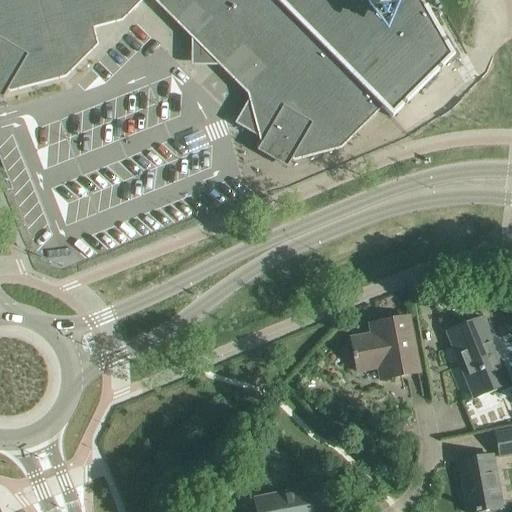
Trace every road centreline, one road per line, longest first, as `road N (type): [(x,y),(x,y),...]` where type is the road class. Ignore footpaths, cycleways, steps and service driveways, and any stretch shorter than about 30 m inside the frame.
road 1 (secondary): [(511,170),(461,172),(390,190),(55,336)]
road 2 (secondary): [(71,377),(171,328),(277,253),(399,206),(511,198)]
